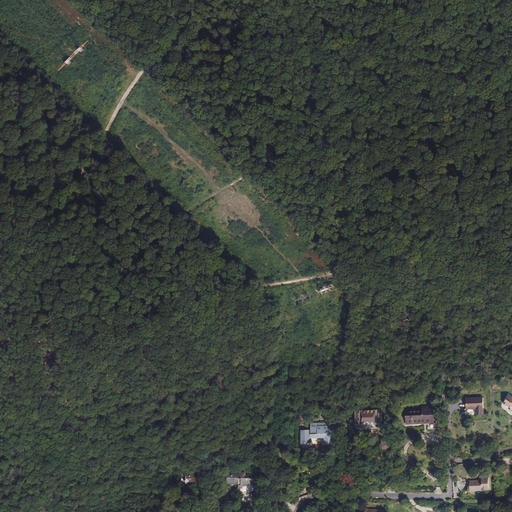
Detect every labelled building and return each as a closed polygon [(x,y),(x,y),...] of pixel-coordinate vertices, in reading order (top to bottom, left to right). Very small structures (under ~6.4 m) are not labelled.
[(483,398),(466,398),(466,409),(476,409),(476,415),(484,414),(483,398)] [(429,409),(429,407),(423,408),(423,410),(406,411),(407,424),(428,423),(428,431),(439,430),(439,422),(435,422),(434,409),(429,409)] [(382,410),(356,411),(356,428),(362,428),(362,424),(377,424),(377,427),(382,427),(382,410)] [(333,434),(336,434),(336,426),(329,426),(329,423),(310,423),(311,435),(310,435),(310,430),(301,430),(301,444),(310,444),(310,438),(325,438),(325,443),(328,443),(328,445),(333,445),(333,438),(333,434)] [(234,480),(234,484),(239,484),(240,487),(256,483),(255,478),(257,476),(256,473),(246,475),(245,473),(240,472),(240,471),(230,470),(229,480),(234,480)] [(204,472),(185,472),(186,483),(204,483),(204,472)] [(490,481),(489,481),(488,476),(482,477),(482,481),(470,481),(470,491),(483,490),(483,489),(490,489),(490,481)]
